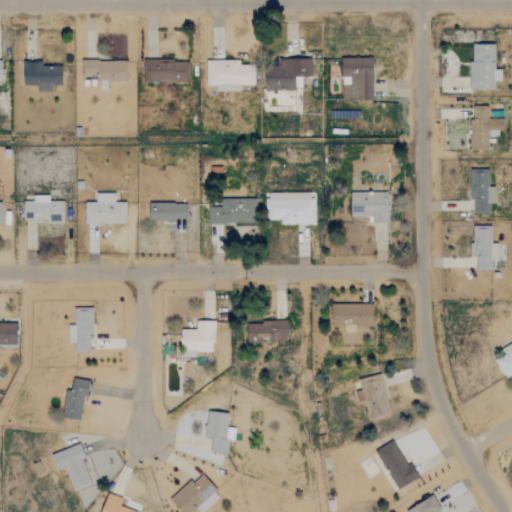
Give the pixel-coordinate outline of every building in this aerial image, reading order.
[(495,44),(470,45),(471,90),(495,90),(495,82),(501,82),(501,70),(495,70),(495,44)] [(373,59),(342,58),(341,100),(372,101),(373,59)] [(189,60),(143,61),(144,83),(189,82),(189,60)] [(206,60),(206,85),(215,85),(215,92),(240,92),(240,85),(254,85),(255,65),(239,65),(239,60),(206,60)] [(62,66),(41,66),(42,62),(23,61),(23,85),(38,85),(38,92),(51,92),(51,86),(61,86),(62,66)] [(488,118),(488,108),(471,107),(470,150),(488,151),(488,138),(498,138),(498,130),(504,130),(504,118),(488,118)] [(489,213),(489,204),(495,204),(494,187),(489,187),(488,170),(469,170),(470,201),(473,201),(473,213),(489,213)] [(126,224),(126,202),(115,202),(115,193),(94,192),(94,203),(85,202),(85,224),(126,224)] [(313,192),(266,193),(267,220),(281,220),(281,225),(314,224),(313,192)] [(388,223),(387,192),(350,193),(350,217),(372,217),(372,223),(388,223)] [(63,222),(63,201),(49,201),(49,196),(32,196),(32,202),(24,202),(24,222),(63,222)] [(256,199),(222,200),(222,207),(208,208),(208,224),(256,223),(256,199)] [(149,222),(187,221),(186,203),(149,204),(149,222)] [(476,270),(491,270),(491,261),(497,261),(497,244),(491,244),(491,226),(472,226),(471,258),(476,258),(476,270)] [(373,304),(332,303),(332,326),(343,326),(343,331),(355,332),(355,326),(373,327),(373,304)] [(90,351),(89,339),(93,339),(93,308),(74,308),(74,325),(68,325),(68,342),(75,342),(75,352),(90,351)] [(214,321),(196,320),(196,329),(181,329),(181,356),(195,356),(195,351),(213,352),(214,321)] [(16,321),(0,321),(0,344),(16,344),(16,321)] [(287,321),(247,321),(246,342),(287,343),(287,321)] [(511,350),(495,360),(505,378),(511,373),(511,350)] [(357,402),(364,400),(368,420),(390,416),(382,373),(358,378),(360,390),(355,391),(357,402)] [(65,390),(62,418),(82,420),(86,380),(72,378),(71,391),(65,390)] [(226,427),(228,413),(206,411),(204,437),(212,438),(210,452),(227,453),(228,440),(233,440),(234,428),(226,427)] [(416,479),(394,440),(375,451),(397,490),(416,479)] [(51,454),(57,469),(64,466),(73,490),(91,483),(82,459),(85,458),(80,443),(51,454)] [(180,511),(193,511),(196,509),(199,511),(202,511),(221,495),(200,473),(170,500),(180,511)] [(122,497),(106,493),(100,511),(135,511),(136,511),(119,506),(122,497)] [(436,511),(441,509),(433,495),(405,510),(406,511),(436,511)]
